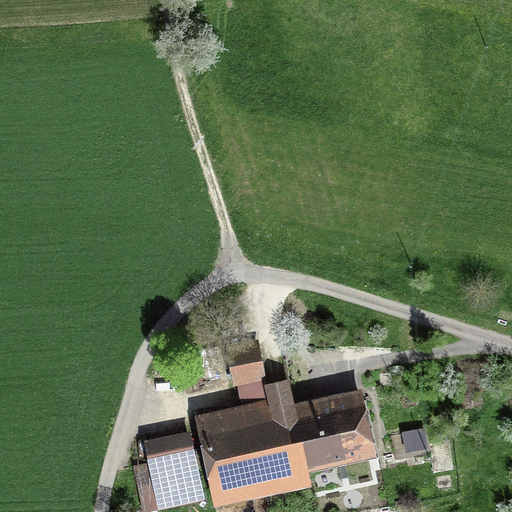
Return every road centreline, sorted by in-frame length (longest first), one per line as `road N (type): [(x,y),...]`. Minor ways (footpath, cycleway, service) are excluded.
road 1 (unclassified): [(511,345),(238,267),(200,291),(145,355),(107,511)]
road 2 (track): [(238,267),(164,0)]
